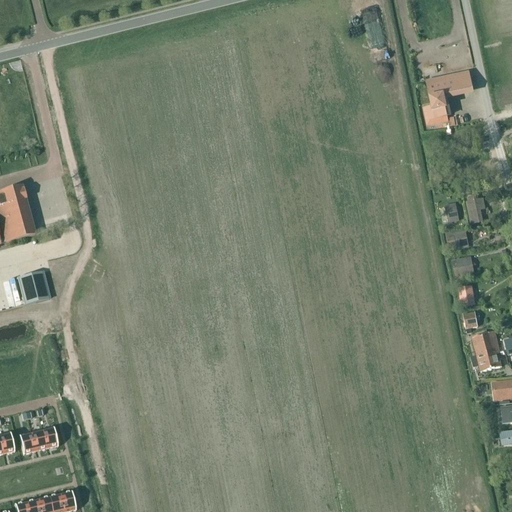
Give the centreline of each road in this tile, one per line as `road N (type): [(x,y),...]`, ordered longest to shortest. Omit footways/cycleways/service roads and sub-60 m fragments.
road 1 (track): [(108,511),(63,323),(86,222),(45,45)]
road 2 (residential): [(511,193),(464,0)]
road 3 (tertiary): [(45,45),(229,0)]
